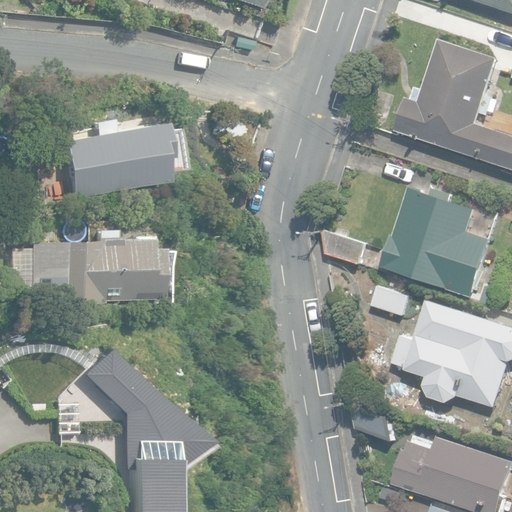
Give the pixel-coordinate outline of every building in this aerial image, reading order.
[(511,0),(477,0),(511,12),(511,0)] [(253,40),(235,36),(234,45),(251,49),(253,40)] [(398,130),(511,166),(511,134),(480,124),(484,113),(490,115),(497,95),(489,93),(500,58),(442,39),(426,90),(417,87),(413,98),(409,97),(398,130)] [(219,136),(248,145),(254,124),(225,115),(219,136)] [(63,139),(75,198),(165,180),(160,155),(165,154),(158,119),(113,128),(112,123),(93,126),(94,133),(63,139)] [(199,201),(229,201),(233,184),(226,184),(199,185),(199,201)] [(412,187),(397,236),(393,235),(383,266),(474,295),(483,270),(494,240),(471,233),(479,207),(453,199),(455,193),(435,188),(434,194),(412,187)] [(114,237),(114,229),(94,229),(94,239),(27,240),(28,265),(10,265),(11,294),(38,293),(38,300),(49,299),(49,304),(103,302),(103,299),(162,298),(161,247),(149,247),(148,236),(114,237)] [(329,253),(363,264),(369,243),(326,229),(329,253)] [(474,295),(490,300),(491,300),(499,275),(483,270),(474,295)] [(374,305),(406,315),(412,295),(380,286),(374,305)] [(462,395),(498,407),(511,362),(511,324),(431,299),(419,340),(404,335),(396,362),(409,366),(408,369),(430,375),(430,376),(427,385),(432,396),(451,402),(462,395)] [(214,438),(106,339),(77,376),(115,418),(117,491),(124,492),(125,511),(181,511),(182,473),(214,438)] [(359,428),(396,441),(392,417),(381,413),(354,403),(359,428)] [(395,482),(484,511),(500,511),(511,477),(511,459),(479,448),(441,436),(437,449),(412,440),(408,450),(406,449),(395,482)]
